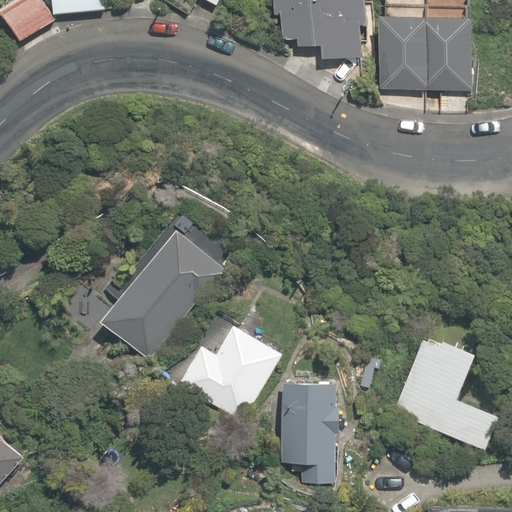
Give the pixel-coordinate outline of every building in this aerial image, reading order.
[(52,16),(41,0),(0,0),(0,14),(15,39),(52,16)] [(103,0),(50,0),(50,12),(104,11),(103,0)] [(362,18),(361,0),(269,0),(270,15),(280,15),(281,35),(295,34),(296,44),(316,43),(317,54),(356,53),(355,18),(362,18)] [(467,4),(378,4),(379,87),(468,86),(467,4)] [(103,317),(147,351),(185,302),(195,309),(226,268),(172,227),(103,317)] [(280,349),(233,321),(216,351),(200,342),(179,379),(243,415),(280,349)] [(393,413),(482,446),(495,410),(454,396),(471,348),(423,331),(393,413)] [(303,482),(338,483),(339,444),(330,444),(331,420),(340,420),(340,396),(331,396),(332,380),(282,378),(280,458),(304,459),(303,482)] [(0,478),(23,450),(0,432),(0,478)] [(511,511),(511,505),(426,501),(425,511),(511,511)]
